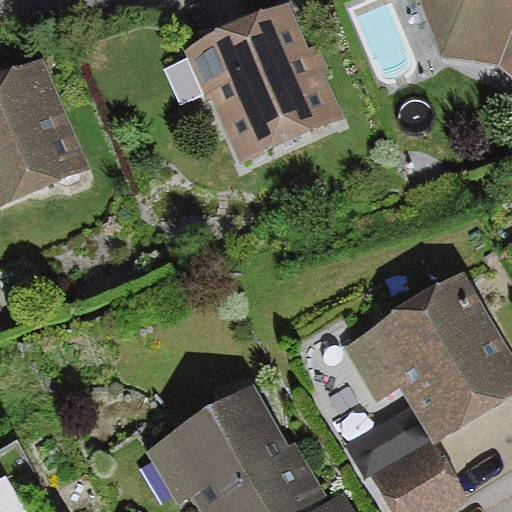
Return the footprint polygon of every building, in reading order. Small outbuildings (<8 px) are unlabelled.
[(511,0),(410,0),(432,61),(499,68),(511,78),(511,0)] [(282,5),(175,54),(227,168),(335,119),(282,5)] [(35,69),(0,82),(0,211),(79,179),(35,69)] [(511,374),(461,286),(348,352),(375,399),(397,386),(428,440),(511,391),(511,374)] [(293,511),(305,506),(247,396),(139,452),(167,506),(197,490),(208,511),(293,511)] [(425,450),(373,481),(391,511),(430,511),(454,498),(425,450)] [(18,511),(1,482),(0,482),(0,511),(18,511)]
